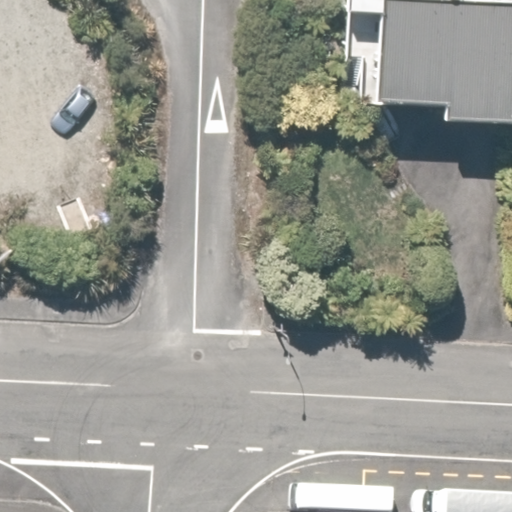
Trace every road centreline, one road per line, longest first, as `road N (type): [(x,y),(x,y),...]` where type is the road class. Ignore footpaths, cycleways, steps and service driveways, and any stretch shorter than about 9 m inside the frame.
road 1 (residential): [(511,401),(153,382)]
road 2 (residential): [(153,382),(0,375)]
road 3 (residential): [(153,382),(143,511)]
